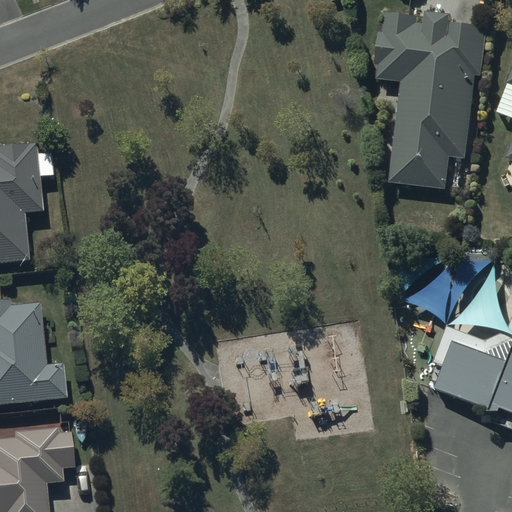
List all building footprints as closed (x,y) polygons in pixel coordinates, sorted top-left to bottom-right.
[(400,87),(388,184),(446,191),(450,158),(465,160),(475,76),(482,77),(487,32),(448,27),(449,19),(425,17),(424,25),(418,24),(418,18),(384,14),(382,35),(378,34),(374,69),(378,69),(376,84),(400,87)] [(0,270),(29,268),(25,221),(43,219),(36,150),(0,153),(0,270)] [(0,412),(66,405),(63,371),(46,373),(40,311),(11,314),(10,307),(0,308),(0,412)] [(445,371),(436,395),(493,416),(491,423),(511,430),(511,326),(509,335),(486,346),(448,332),(434,367),(445,371)] [(0,511),(48,511),(46,490),(63,488),(62,476),(76,475),(72,438),(58,439),(57,435),(15,439),(16,445),(0,446),(0,511)]
